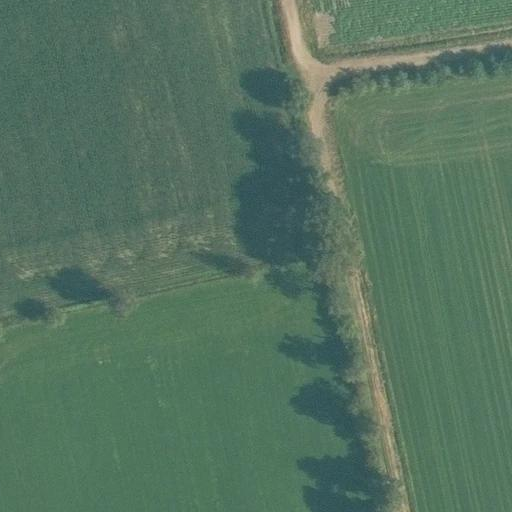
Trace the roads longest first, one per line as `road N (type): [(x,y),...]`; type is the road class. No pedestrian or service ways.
road 1 (track): [(306,81),(399,511)]
road 2 (track): [(306,81),(511,50)]
